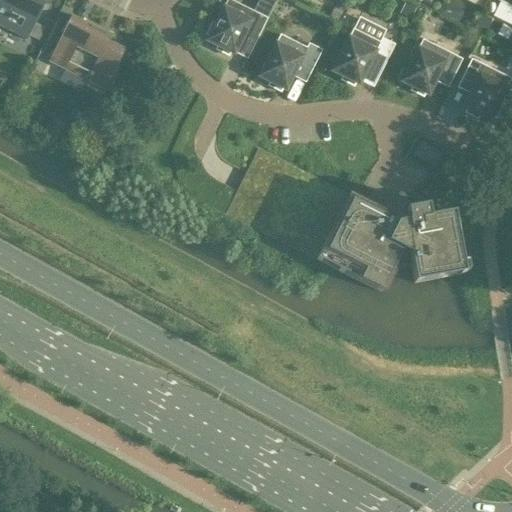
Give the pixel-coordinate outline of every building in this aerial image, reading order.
[(46,0),(0,0),(0,25),(27,39),(46,0)] [(256,41),(267,19),(228,0),(227,0),(215,24),(212,23),(205,36),(209,37),(206,42),(217,47),(215,51),(228,57),(230,54),(233,56),(244,35),(256,41)] [(511,0),(493,0),(511,9),(511,0)] [(400,15),(411,20),(416,9),(406,4),(400,15)] [(439,15),(448,19),(453,9),(443,4),(439,15)] [(336,5),(329,17),(338,22),(344,9),(336,5)] [(490,20),(480,15),(473,31),(482,35),(490,20)] [(72,16),(48,62),(104,91),(124,49),(107,41),(110,35),(72,16)] [(358,86),(369,65),(381,72),(395,46),(381,39),(379,43),(353,30),(331,72),(342,78),(340,81),(353,88),(355,84),(358,86)] [(308,77),(321,51),(308,44),(306,49),(280,35),(258,78),(269,83),(267,87),(280,93),(282,90),(285,92),(296,71),(308,77)] [(428,97),(438,76),(451,82),(462,60),(422,40),(401,83),(411,88),(410,92),(423,98),(424,95),(428,97)] [(460,82),(472,88),(462,109),(466,111),(464,114),(477,120),(478,117),(489,123),(492,118),(495,120),(501,107),(498,105),(510,80),(471,60),(460,82)] [(434,167),(440,156),(420,145),(414,156),(434,167)] [(413,284),(464,275),(453,214),(429,218),(427,206),(407,210),(405,201),(390,203),(384,214),(348,196),(315,261),(323,265),(381,293),(401,252),(408,256),(413,284)]
